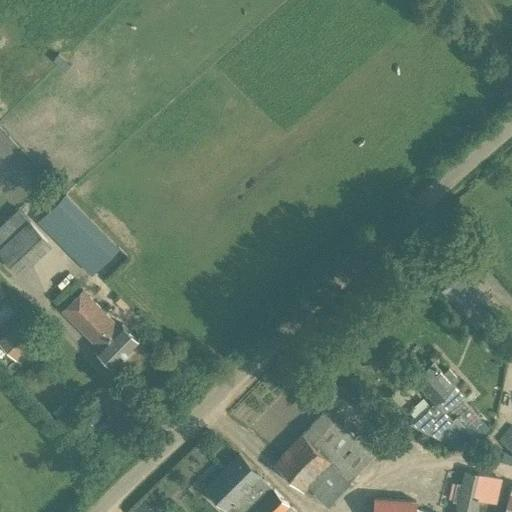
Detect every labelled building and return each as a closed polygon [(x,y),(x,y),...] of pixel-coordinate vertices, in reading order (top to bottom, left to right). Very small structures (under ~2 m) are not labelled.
[(94,270),(118,246),(66,194),(41,218),(94,270)] [(28,220),(17,208),(0,224),(0,253),(20,275),(52,244),(29,219),(28,220)] [(475,322),(494,305),(463,271),(444,289),(475,322)] [(120,326),(83,289),(62,309),(99,346),(96,349),(112,365),(139,339),(123,322),(120,326)] [(20,319),(16,315),(0,330),(4,334),(0,337),(0,343),(16,359),(39,336),(20,318),(20,319)] [(430,358),(412,374),(436,401),(412,423),(465,451),(477,439),(456,416),(453,419),(443,408),(461,392),(453,384),(454,383),(452,381),(457,377),(449,368),(444,372),(434,360),(432,361),(430,358)] [(328,502),(372,455),(324,410),(275,462),(304,489),(309,485),(328,502)] [(511,424),(498,439),(511,451),(511,424)] [(504,451),(501,461),(511,464),(511,454),(508,453),(508,452),(504,451)] [(297,511),(274,488),(239,453),(220,472),(260,511),(297,511)] [(494,502),(499,478),(483,475),(483,474),(465,470),(461,485),(457,484),(453,500),(458,501),(456,508),(457,508),(455,511),(475,511),(479,498),(494,502)] [(260,511),(220,472),(206,486),(231,511),(260,511)] [(511,511),(511,483),(511,484),(503,511),(511,511)] [(430,511),(415,506),(416,500),(374,497),(373,511),(430,511)]
